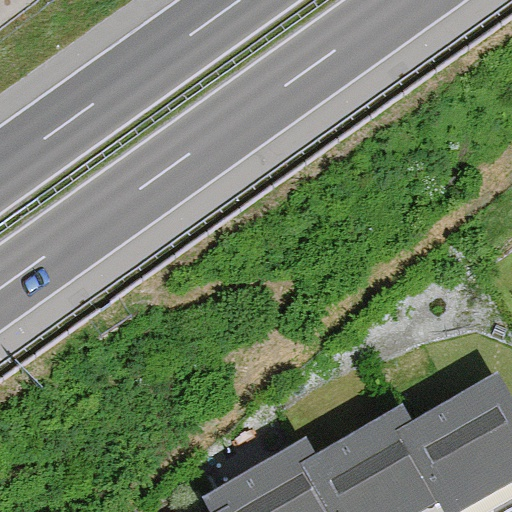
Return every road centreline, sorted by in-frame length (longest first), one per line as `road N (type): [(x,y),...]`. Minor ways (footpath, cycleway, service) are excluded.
road 1 (motorway): [(0,287),(404,0)]
road 2 (motorway): [(239,0),(0,170)]
